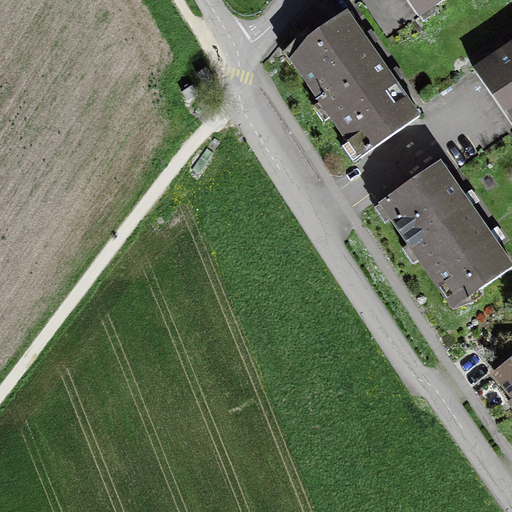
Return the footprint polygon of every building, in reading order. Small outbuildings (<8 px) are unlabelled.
[(406,0),(417,16),(440,0),(406,0)] [(383,69),(377,59),(372,52),(348,16),(292,54),(321,97),(361,157),(417,119),(383,69)] [(511,44),(478,67),(511,117),(511,44)] [(204,67),(192,76),(203,91),(215,83),(204,67)] [(511,261),(493,235),(479,215),(468,199),(443,163),(381,206),(417,258),(454,310),(511,269),(511,261)] [(495,377),(511,398),(511,363),(501,372),(495,377)]
